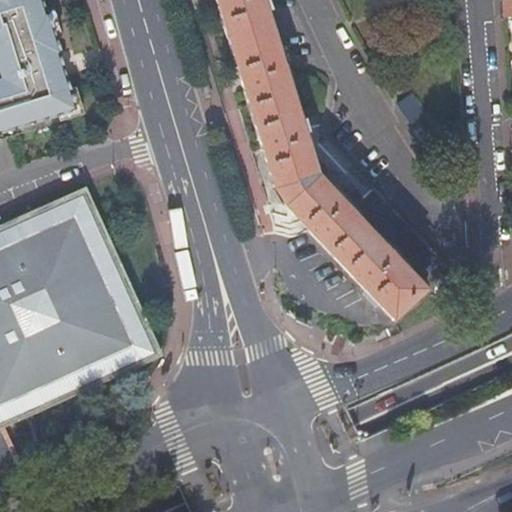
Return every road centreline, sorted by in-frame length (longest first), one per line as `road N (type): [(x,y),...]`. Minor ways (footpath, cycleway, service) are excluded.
road 1 (primary): [(511,344),(141,511)]
road 2 (primary): [(178,511),(511,362)]
road 3 (residential): [(473,0),(490,253),(504,312)]
road 4 (primary): [(504,312),(276,411)]
road 5 (primary): [(299,503),(511,415)]
road 6 (primary): [(228,431),(46,511)]
road 7 (residential): [(0,183),(179,132)]
road 8 (secondary): [(213,253),(209,359),(228,431)]
road 9 (secondary): [(276,411),(261,351),(213,253)]
road 10 (secondary): [(138,0),(179,132)]
road 11 (secondary): [(179,132),(213,253)]
